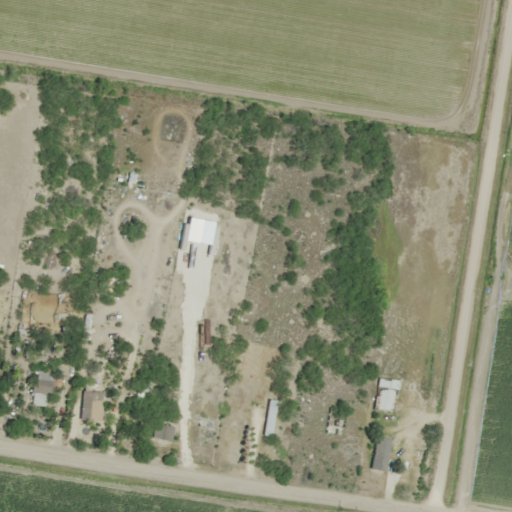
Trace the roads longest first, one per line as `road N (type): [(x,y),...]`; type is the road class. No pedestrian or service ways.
road 1 (residential): [(443,511),(511,48)]
road 2 (residential): [(430,511),(0,445)]
